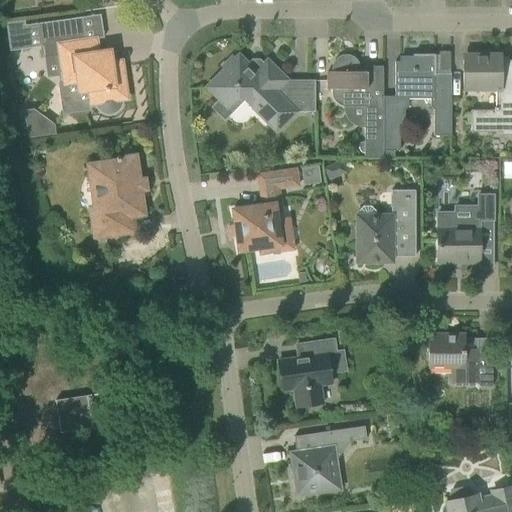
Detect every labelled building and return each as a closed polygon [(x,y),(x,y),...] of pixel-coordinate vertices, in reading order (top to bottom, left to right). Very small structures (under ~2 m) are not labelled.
[(126,99),(121,62),(111,63),(109,51),(97,53),(95,39),(85,40),(82,18),(62,20),(38,24),(42,46),(43,57),(59,55),(62,73),(64,87),(59,88),(63,113),(88,110),(88,107),(97,106),(99,109),(101,111),(103,112),(105,113),(110,113),(112,112),(114,111),(116,110),(117,109),(118,107),(119,105),(120,104),(119,100),(126,99)] [(28,48),(25,26),(24,21),(6,24),(10,50),(28,48)] [(275,92),(287,80),(267,60),(260,67),(259,66),(252,66),(250,67),(238,55),(234,59),(231,56),(220,67),(223,70),(206,87),(219,101),(212,108),(224,119),(231,112),(231,104),(228,101),(236,93),(276,132),(295,112),(275,92)] [(382,118),(382,96),(382,67),(364,67),(364,72),(359,72),(359,69),(359,65),(357,62),(355,60),(353,58),(350,56),(347,55),(343,55),(340,56),(337,58),(335,60),(333,63),(331,66),(331,69),(331,72),(326,72),(326,90),(331,90),(331,93),(332,97),(334,102),(338,105),(343,107),(343,110),(344,113),(345,116),(347,118),(349,121),(351,123),(353,125),(356,126),(358,127),(361,127),(364,128),(364,142),(362,142),(361,143),(360,144),(359,145),(358,147),(358,148),(359,149),(360,151),(360,152),(362,153),(363,153),(364,153),(364,159),(382,159),(382,151),(382,118)] [(450,136),(450,95),(450,75),(434,75),(434,55),(412,55),(412,58),(399,58),(399,62),(394,62),(394,111),(404,111),(408,107),(408,95),(411,92),(426,92),(429,95),(429,107),(433,110),(433,136),(450,136)] [(511,135),(511,60),(500,61),(500,55),(466,55),(466,61),(462,61),(462,81),(462,91),(498,91),(498,108),(494,108),(494,111),(470,111),(471,133),(509,132),(509,136),(511,135)] [(314,112),(314,102),(300,102),(300,112),(314,112)] [(399,151),(399,118),(382,118),(382,151),(399,151)] [(139,201),(135,171),(137,170),(135,156),(119,159),(119,156),(116,156),(116,161),(88,165),(90,180),(97,179),(101,206),(99,207),(101,224),(92,225),(94,238),(114,235),(134,232),(131,216),(143,215),(141,201),(139,201)] [(329,181),(346,172),(340,160),(323,168),(329,181)] [(301,168),(303,185),(320,183),(318,166),(301,168)] [(283,221),(280,203),(278,187),(299,184),(296,170),(258,176),(260,190),(262,205),(232,210),(238,252),(258,249),(259,255),(281,252),(277,222),(283,221)] [(391,216),(375,216),(375,209),(370,204),(363,204),(358,210),(358,216),(356,216),(356,263),(392,263),(392,257),(415,257),(414,191),(391,191),(391,216)] [(492,246),(492,227),(493,215),(478,215),(478,229),(437,229),(436,243),(436,263),(478,263),(478,247),(492,246)] [(297,273),(298,283),(306,281),(304,272),(297,273)] [(42,315),(46,341),(62,339),(58,312),(42,315)] [(428,355),(428,368),(451,368),(451,383),(475,383),(478,386),(492,386),(492,383),(492,376),(492,356),(477,356),(477,350),(477,342),(464,342),(464,335),(428,335),(428,355)] [(342,353),(335,354),(333,340),(304,344),(305,357),(277,361),(281,391),(293,389),(296,408),(322,404),(319,386),(331,384),(330,375),(345,373),(342,353)] [(55,400),(56,407),(60,433),(102,427),(98,394),(55,400)] [(364,426),(313,434),(293,437),(295,453),(290,453),(297,496),(339,489),(335,462),(350,441),(366,439),(364,426)] [(161,476),(154,428),(122,433),(129,481),(161,476)] [(511,511),(511,489),(511,487),(491,492),(492,496),(478,500),(477,495),(445,502),(446,505),(443,508),(442,511),(441,511),(511,511)] [(395,511),(413,509),(412,502),(394,505),(395,511)]
